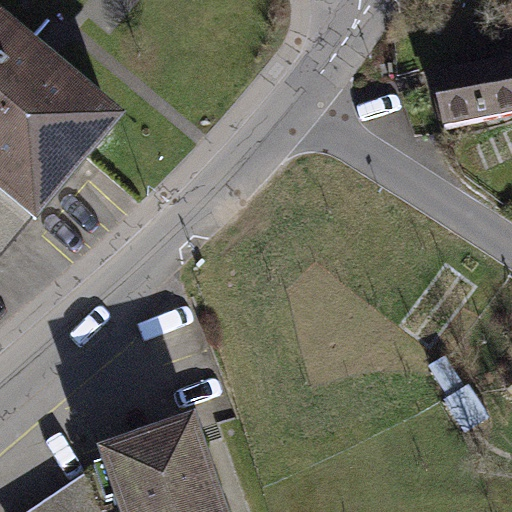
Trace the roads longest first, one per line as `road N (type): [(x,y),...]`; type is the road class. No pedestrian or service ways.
road 1 (residential): [(0,389),(137,267),(299,103)]
road 2 (residential): [(511,246),(299,103)]
road 3 (residential): [(299,103),(371,0)]
